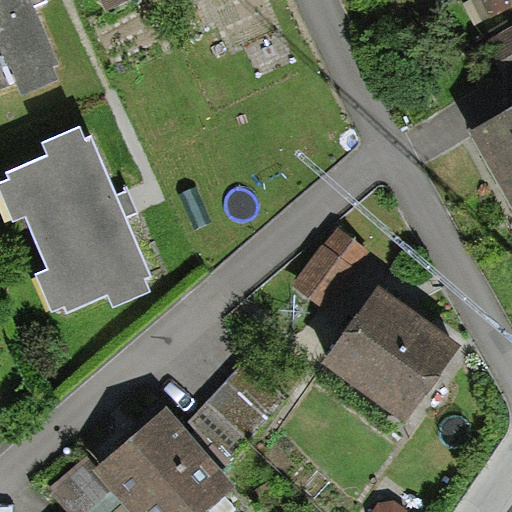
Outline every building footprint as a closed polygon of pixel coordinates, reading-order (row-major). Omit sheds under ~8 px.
[(0,0),(0,103),(20,95),(24,104),(62,88),(58,77),(64,74),(36,10),(49,4),(47,0),(0,0)] [(98,0),(106,16),(138,0),(98,0)] [(149,0),(157,14),(185,0),(149,0)] [(511,0),(471,0),(480,17),(511,1),(511,0)] [(511,64),(511,31),(498,40),(511,64)] [(511,118),(468,142),(511,221),(511,118)] [(65,319),(68,326),(109,308),(113,318),(152,301),(147,290),(153,287),(125,223),(138,217),(129,196),(114,202),(92,150),(86,153),(80,138),(42,154),(46,165),(4,183),(7,189),(0,192),(0,201),(14,234),(25,230),(47,280),(36,284),(53,324),(65,319)] [(293,290),(326,314),(370,254),(337,230),(293,290)] [(324,374),(406,433),(461,357),(378,299),(324,374)] [(191,423),(233,461),(289,401),(247,363),(191,423)] [(128,448),(94,478),(123,511),(222,511),(240,497),(167,414),(162,418),(157,412),(123,442),(128,448)] [(117,511),(80,472),(48,501),(58,511),(117,511)] [(368,503),(374,511),(410,511),(390,485),(368,503)]
